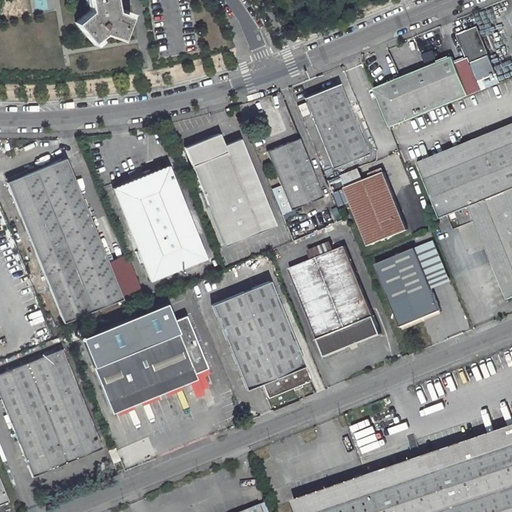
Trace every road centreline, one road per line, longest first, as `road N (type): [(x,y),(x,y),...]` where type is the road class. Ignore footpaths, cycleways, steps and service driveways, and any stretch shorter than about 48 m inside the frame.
road 1 (unclassified): [(59,511),(511,330)]
road 2 (unknown): [(272,426),(246,402),(211,308),(264,279),(281,287),(328,404)]
road 3 (secondary): [(0,119),(151,106),(273,72)]
road 4 (secondary): [(273,72),(452,0)]
road 5 (unknown): [(372,32),(388,72),(455,45),(438,5)]
road 6 (unknown): [(389,379),(427,434),(511,406)]
road 7 (unknown): [(322,183),(273,72)]
